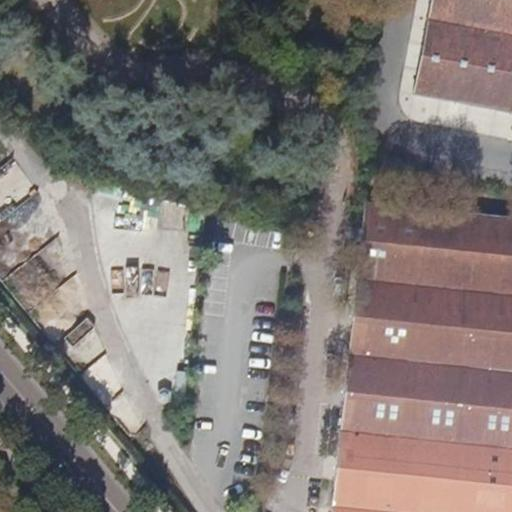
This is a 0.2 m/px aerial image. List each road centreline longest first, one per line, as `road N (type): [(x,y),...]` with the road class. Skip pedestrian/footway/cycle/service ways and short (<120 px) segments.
road 1 (track): [(163,511),(0,319)]
road 2 (tertiary): [(0,373),(113,511)]
